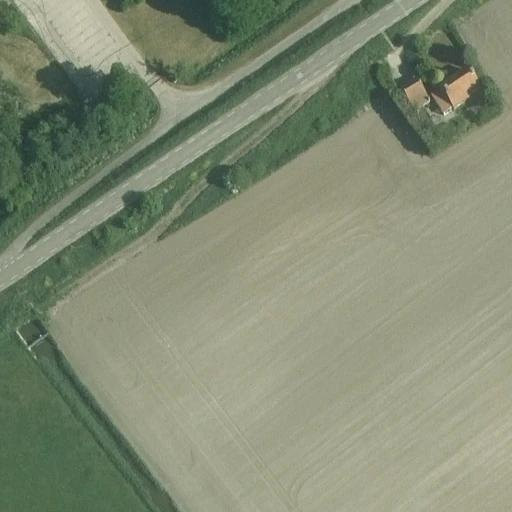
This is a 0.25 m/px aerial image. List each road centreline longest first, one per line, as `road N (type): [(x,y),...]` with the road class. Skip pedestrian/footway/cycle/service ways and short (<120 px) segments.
road 1 (tertiary): [(0,280),(413,0)]
road 2 (unclassified): [(0,278),(25,240),(69,200),(353,0)]
